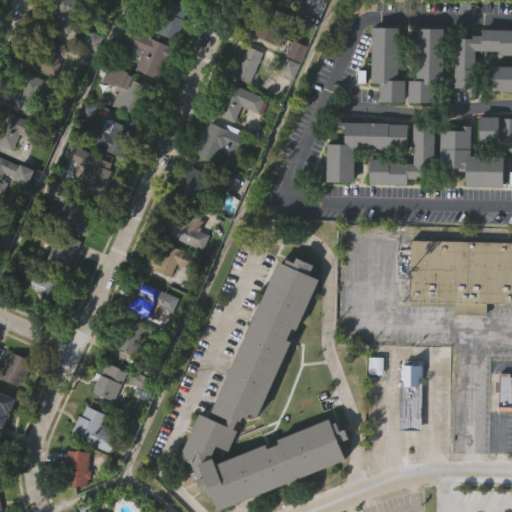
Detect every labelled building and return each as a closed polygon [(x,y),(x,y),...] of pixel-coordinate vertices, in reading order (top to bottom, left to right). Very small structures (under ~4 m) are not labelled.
[(71,27),(69,33),(47,24),(56,0),(80,0),(71,22),(73,23),(71,27)] [(71,0),(60,28),(83,37),(96,5),(83,0),(71,0)] [(176,0),(193,7),(178,41),(160,33),(165,21),(158,18),(162,9),(146,2),(146,0),(176,0)] [(298,0),(293,9),(278,0),(298,0)] [(298,0),(314,18),(324,10),(319,3),(322,0),(298,0)] [(284,44),(284,46),(256,33),(269,4),(292,15),(285,29),(290,32),(284,44)] [(126,12),(113,6),(107,19),(120,24),(126,12)] [(285,48),(309,23),(292,7),(275,26),(286,36),(280,43),(285,48)] [(176,46),(170,60),(169,59),(160,79),(138,69),(141,61),(131,57),(135,46),(122,40),(129,25),(176,46)] [(397,27),(396,80),(409,80),(409,29),(441,30),(440,85),(434,85),(433,103),(381,102),(382,89),(368,89),(369,27),(397,27)] [(511,53),(500,53),(500,50),(480,50),(480,85),(456,85),(456,36),(472,36),(472,33),(481,33),(481,27),(511,27),(511,53)] [(67,53),(66,55),(64,55),(61,62),(63,63),(57,76),(31,64),(45,34),(68,45),(67,47),(69,48),(67,53)] [(304,43),(315,56),(326,47),(314,34),(304,43)] [(310,46),(295,79),(283,73),(296,40),(310,46)] [(264,59),(254,83),(234,74),(248,43),(267,52),(264,59)] [(250,75),(278,89),(286,73),(258,60),(250,75)] [(511,88),(489,88),(490,62),(511,62),(511,88)] [(369,125),(378,125),(377,143),(403,144),(403,122),(395,121),(397,69),(371,68),(369,125)] [(151,92),(140,116),(115,105),(120,95),(118,88),(119,85),(116,83),(123,69),(155,84),(151,92)] [(407,144),(429,144),(429,125),(440,125),(441,70),(415,70),(415,122),(407,122),(407,144)] [(28,71),(64,88),(57,103),(42,96),(34,113),(11,103),(19,85),(22,86),(28,71)] [(101,79),(89,73),(83,88),(95,93),(101,79)] [(270,103),(264,114),(245,106),(238,122),(217,112),(231,81),(268,98),(267,102),(270,103)] [(305,88),(291,82),(284,98),(298,104),(305,88)] [(89,108),(94,95),(81,90),(76,103),(89,108)] [(298,105),(284,100),(278,116),(292,121),(298,105)] [(45,126),(39,141),(23,134),(16,151),(0,144),(0,129),(8,110),(45,126)] [(511,148),(504,148),(503,185),(466,185),(466,166),(440,166),(441,124),(471,124),(471,154),(501,155),(501,139),(480,138),(480,114),(511,116),(511,148)] [(135,129),(123,157),(93,145),(107,116),(135,129)] [(353,174),(353,181),(326,180),(327,142),(336,142),(336,120),(389,121),(389,122),(408,123),(407,148),(354,148),(353,174)] [(214,121),(232,129),(234,125),(247,131),(245,136),(256,141),(250,154),(231,145),(223,164),(200,153),(214,121)] [(435,124),(433,178),(408,177),(408,183),(369,183),(370,157),(397,157),(396,161),(414,162),(413,124),(435,124)] [(114,183),(109,195),(80,182),(87,166),(67,157),(73,144),(117,163),(109,180),(114,183)] [(0,155),(34,172),(28,184),(7,174),(0,189),(0,155)] [(123,199),(131,169),(102,161),(94,191),(123,199)] [(203,170),(213,175),(216,169),(229,175),(220,196),(204,189),(199,200),(174,189),(186,162),(203,170)] [(406,165),(335,163),(335,170),(343,171),(343,186),(325,185),(324,223),(351,224),(352,189),(405,191),(406,165)] [(235,200),(239,191),(245,193),(249,182),(207,165),(195,196),(214,203),(218,194),(235,200)] [(367,225),(405,226),(405,218),(422,219),(422,208),(432,208),(432,166),(412,165),(411,203),(368,202),(367,225)] [(501,228),(502,199),(468,198),(469,167),(459,167),(458,172),(438,171),(437,210),(464,210),(464,227),(501,228)] [(104,206),(98,221),(94,219),(88,235),(58,222),(66,204),(54,199),(62,180),(77,186),(74,193),(104,206)] [(0,218),(1,216),(22,224),(27,211),(0,200),(0,218)] [(202,219),(196,230),(214,239),(207,252),(166,233),(173,216),(179,219),(183,210),(202,219)] [(83,244),(74,261),(80,264),(75,274),(47,260),(55,243),(63,247),(70,234),(84,241),(83,244)] [(511,303),(488,303),(487,315),(454,314),(454,302),(408,301),(409,240),(511,242),(511,303)] [(167,242),(198,256),(199,253),(208,257),(201,273),(181,264),(174,278),(150,267),(155,255),(161,257),(167,242)] [(208,278),(192,271),(198,258),(185,252),(181,260),(172,256),(163,276),(201,292),(208,278)] [(315,262),(310,273),(319,277),(297,329),(294,328),(290,338),(293,340),(260,417),(254,415),(253,419),(249,417),(247,421),(242,419),(240,423),(236,421),(233,428),(236,429),(222,465),(269,444),(271,449),(282,445),(280,440),(332,418),(334,424),(340,422),(346,436),(342,437),(350,458),(224,511),(215,491),(207,495),(206,491),(200,493),(195,480),(200,478),(194,463),(180,457),(199,412),(224,423),(226,417),(216,413),(280,260),(287,262),(289,257),(298,261),(301,255),(315,262)] [(58,312),(57,314),(40,306),(44,297),(32,291),(36,282),(33,280),(38,268),(71,283),(58,312)] [(408,343),(453,344),(453,356),(485,357),(485,345),(511,345),(511,283),(409,281),(408,343)] [(146,283),(180,298),(174,312),(158,305),(152,317),(131,308),(139,290),(143,291),(146,283)] [(335,511),(345,509),(338,483),(347,481),(345,473),(337,470),(336,465),(329,463),(279,476),(274,489),(269,488),(213,503),(211,497),(214,488),(227,492),(238,461),(252,457),(261,460),(312,319),(307,317),(312,305),(294,299),(294,300),(269,307),(216,455),(226,459),(223,466),(195,456),(179,501),(191,505),(192,511),(335,511)] [(42,341),(57,325),(42,311),(27,326),(42,341)] [(130,319),(154,330),(142,357),(114,345),(122,326),(126,328),(130,319)] [(0,346),(11,352),(13,350),(34,361),(24,380),(22,378),(17,388),(0,379),(0,346)] [(130,371),(117,400),(95,390),(109,361),(130,371)] [(136,396),(138,384),(145,386),(149,371),(123,365),(116,391),(136,396)] [(422,365),(421,429),(399,429),(400,385),(397,385),(397,381),(401,381),(401,365),(422,365)] [(511,373),(511,377),(511,411),(499,411),(499,373),(511,373)] [(8,429),(8,430),(0,426),(0,391),(20,400),(8,429)] [(381,398),(367,398),(366,415),(381,416),(381,398)] [(108,415),(104,424),(121,432),(112,452),(74,435),(83,416),(85,416),(90,406),(108,415)] [(420,407),(399,406),(397,471),(419,471),(420,407)] [(496,453),(511,452),(511,418),(511,415),(497,414),(496,453)] [(144,432),(149,419),(137,415),(132,428),(144,432)] [(15,441),(0,434),(0,468),(3,470),(15,441)] [(91,488),(69,488),(71,451),(93,452),(91,488)] [(64,493),(65,511),(87,511),(87,492),(64,493)]
